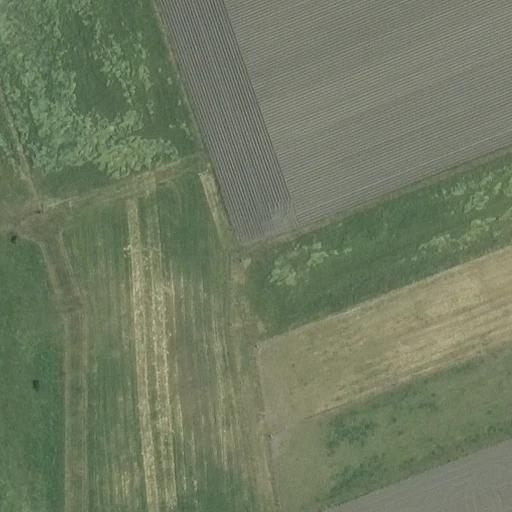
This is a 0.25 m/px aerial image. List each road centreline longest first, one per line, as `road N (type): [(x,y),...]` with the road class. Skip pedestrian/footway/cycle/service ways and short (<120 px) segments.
road 1 (track): [(270,511),(237,259),(511,150)]
road 2 (track): [(77,511),(79,340),(42,224)]
